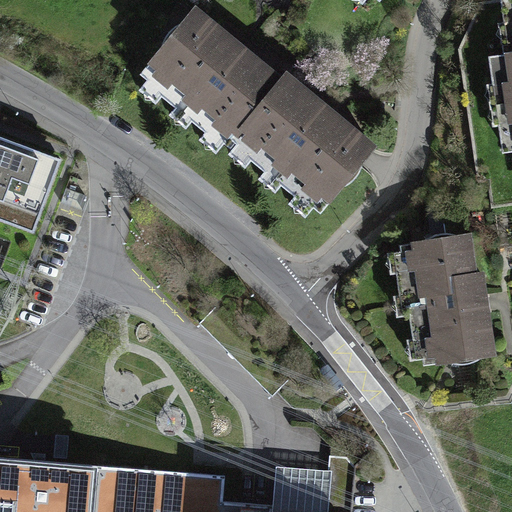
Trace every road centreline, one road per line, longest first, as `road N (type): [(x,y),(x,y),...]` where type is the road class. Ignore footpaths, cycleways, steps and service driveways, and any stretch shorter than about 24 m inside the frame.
road 1 (residential): [(299,300),(174,185),(0,72)]
road 2 (residential): [(299,300),(389,203),(416,161),(449,0)]
road 3 (residential): [(299,300),(388,410),(448,511)]
